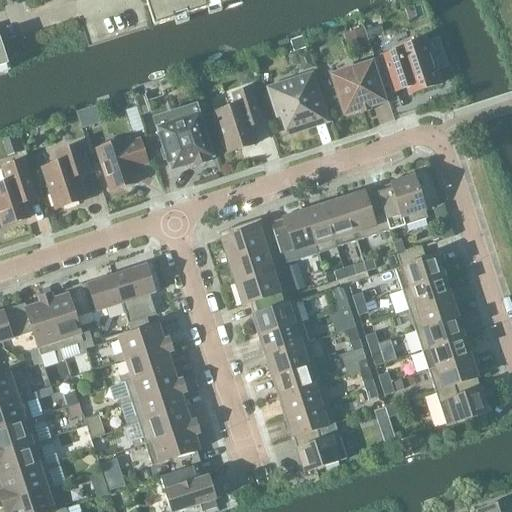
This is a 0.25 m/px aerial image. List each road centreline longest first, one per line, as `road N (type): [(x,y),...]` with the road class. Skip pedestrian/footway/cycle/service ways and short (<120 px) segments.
road 1 (residential): [(177,217),(434,136),(511,368)]
road 2 (residential): [(177,217),(261,478)]
road 3 (residential): [(0,275),(177,217)]
